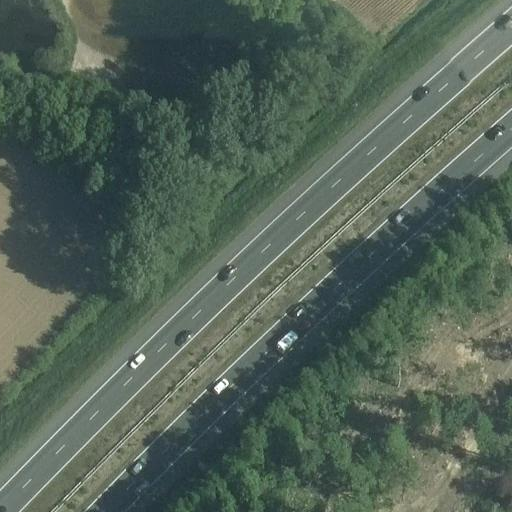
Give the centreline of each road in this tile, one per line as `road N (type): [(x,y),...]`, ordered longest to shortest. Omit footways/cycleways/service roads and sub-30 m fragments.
road 1 (motorway): [(511,27),(343,170),(0,504)]
road 2 (motorway): [(117,511),(511,137)]
